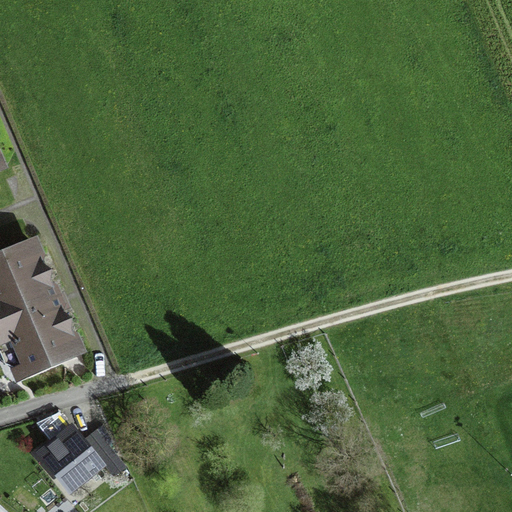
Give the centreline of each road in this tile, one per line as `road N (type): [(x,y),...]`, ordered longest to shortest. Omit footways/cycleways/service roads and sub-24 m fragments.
road 1 (track): [(511,286),(124,388)]
road 2 (residential): [(124,388),(0,422)]
